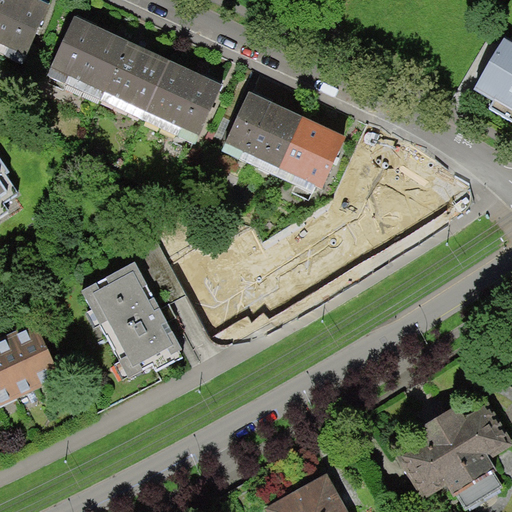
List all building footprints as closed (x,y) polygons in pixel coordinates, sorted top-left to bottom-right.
[(0,0),(0,44),(9,49),(6,57),(22,64),(49,4),(39,0),(0,0)] [(65,84),(68,77),(105,93),(127,45),(114,39),(95,31),(97,26),(77,17),(49,77),(65,84)] [(511,43),(504,39),(475,89),(494,100),(489,109),(511,122),(511,43)] [(116,108),(120,100),(145,112),(167,65),(139,51),(127,45),(105,93),(101,101),(116,108)] [(178,136),(194,144),(222,84),(202,75),(200,79),(182,71),(167,65),(145,112),(181,129),(178,136)] [(249,97),(224,152),(239,160),(243,152),(279,169),(301,121),(285,113),(268,105),(270,101),(253,93),(251,97),(249,97)] [(315,128),(301,121),(279,169),(299,178),(295,186),(312,193),(316,186),(321,188),(343,140),(315,128)] [(0,207),(19,194),(6,175),(9,173),(0,159),(0,207)] [(176,318),(169,304),(159,309),(135,263),(82,292),(129,378),(145,370),(153,365),(156,372),(183,358),(179,351),(181,350),(167,323),(176,318)] [(13,337),(36,386),(57,376),(35,327),(17,335),(13,337)] [(0,362),(15,395),(36,386),(13,337),(0,342),(0,362)] [(0,402),(15,395),(0,362),(0,402)] [(461,417),(456,409),(417,433),(422,441),(413,447),(399,455),(423,496),(446,483),(454,496),(457,494),(466,508),(501,487),(492,473),(495,471),(487,458),(509,444),(484,403),(461,417)] [(343,511),(342,509),(345,506),(340,496),(336,498),(325,479),(286,501),(269,510),(270,511),(343,511)]
